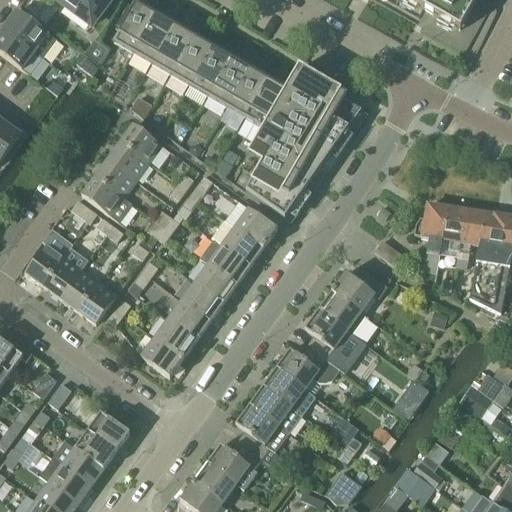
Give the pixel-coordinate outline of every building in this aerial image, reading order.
[(52,0),(63,8),(69,0),(52,0)] [(69,0),(63,8),(91,29),(112,0),(69,0)] [(400,0),(460,34),(478,0),(400,0)] [(113,46),(131,56),(155,15),(137,4),(133,11),(128,8),(116,29),(122,32),(113,46)] [(16,14),(3,32),(43,62),(56,44),(16,14)] [(131,56),(150,67),(174,26),(155,15),(131,56)] [(150,67),(169,78),(193,37),(174,26),(150,67)] [(43,62),(3,32),(0,35),(0,57),(29,80),(43,62)] [(169,78),(187,89),(211,47),(193,37),(169,78)] [(187,89),(206,100),(230,58),(211,47),(187,89)] [(74,67),(90,79),(98,68),(82,57),(74,67)] [(206,100),(225,110),(249,69),(230,58),(206,100)] [(225,110),(243,121),(267,80),(249,69),(225,110)] [(286,91),(263,132),(251,154),(264,162),(264,163),(272,168),(263,183),(255,179),(245,196),(284,223),(301,199),(360,115),(344,105),(346,101),(340,97),(341,96),(298,71),(286,91)] [(243,121),(263,132),(286,91),(267,80),(243,121)] [(50,83),(44,90),(57,100),(62,92),(50,83)] [(3,125),(0,128),(0,166),(21,138),(3,125)] [(133,129),(120,147),(149,168),(162,150),(133,129)] [(120,147),(107,164),(136,185),(149,168),(120,147)] [(191,150),(188,155),(196,160),(201,152),(196,149),(191,150)] [(232,170),(222,163),(215,175),(225,181),(232,170)] [(107,164),(94,182),(123,203),(136,185),(107,164)] [(184,178),(177,188),(186,195),(193,185),(184,178)] [(204,180),(190,199),(199,206),(212,187),(204,180)] [(123,203),(94,182),(81,200),(118,227),(131,209),(123,203)] [(186,195),(177,188),(170,199),(178,205),(186,195)] [(199,206),(190,199),(176,218),(185,224),(199,206)] [(97,219),(77,205),(70,214),(90,228),(97,219)] [(439,259),(442,244),(447,212),(427,208),(424,224),(420,223),(415,229),(414,239),(420,241),(420,242),(428,243),(426,256),(439,259)] [(382,211),(378,217),(385,223),(390,217),(382,211)] [(448,255),(459,257),(466,215),(447,212),(442,244),(450,246),(448,255)] [(248,213),(234,232),(263,253),(277,234),(248,213)] [(162,215),(153,227),(162,233),(170,221),(162,215)] [(470,250),(479,251),(484,218),(466,215),(459,257),(469,258),(470,250)] [(484,218),(479,251),(469,303),(500,319),(510,265),(511,254),(511,221),(494,219),(484,218)] [(170,221),(162,233),(170,239),(179,228),(170,221)] [(96,232),(107,239),(113,230),(103,223),(96,232)] [(224,225),(211,243),(250,271),(263,253),(234,232),(224,225)] [(147,235),(155,242),(162,233),(153,227),(147,235)] [(113,230),(107,239),(117,246),(123,238),(113,230)] [(162,233),(155,242),(164,248),(170,239),(162,233)] [(197,261),(207,269),(236,290),(250,271),(211,243),(197,261)] [(374,256),(395,271),(403,260),(382,245),(374,256)] [(25,277),(43,290),(64,261),(46,248),(25,277)] [(138,249),(132,257),(142,265),(148,256),(138,249)] [(439,260),(439,259),(426,257),(422,276),(436,279),(439,260)] [(459,257),(456,272),(466,273),(469,259),(459,257)] [(43,290),(60,303),(81,274),(64,261),(43,290)] [(149,266),(141,276),(150,282),(158,272),(149,266)] [(207,269),(194,287),(223,308),(236,290),(207,269)] [(345,276),(331,296),(360,317),(373,299),(379,303),(387,291),(362,273),(354,283),(345,276)] [(60,303),(78,316),(99,287),(81,274),(60,303)] [(150,282),(141,276),(134,286),(143,293),(150,282)] [(445,285),(443,295),(451,296),(453,286),(445,285)] [(99,287),(78,316),(96,329),(117,300),(99,287)] [(194,287),(181,305),(210,327),(223,308),(194,287)] [(331,296),(318,314),(347,335),(355,341),(368,323),(360,317),(331,296)] [(122,303),(114,314),(123,320),(130,310),(122,303)] [(181,305),(167,324),(196,345),(210,327),(181,305)] [(123,320),(114,314),(107,324),(116,330),(123,320)] [(313,340),(306,350),(331,368),(339,357),(334,353),(347,335),(318,314),(304,333),(313,340)] [(437,317),(433,329),(443,332),(446,320),(437,317)] [(167,324),(154,342),(183,363),(196,345),(167,324)] [(0,344),(0,372),(9,378),(21,361),(26,364),(31,357),(7,340),(3,346),(0,344)] [(183,363),(154,342),(140,361),(169,382),(183,363)] [(289,353),(275,372),(305,393),(312,383),(319,387),(325,388),(331,385),(339,374),(331,368),(306,350),(298,360),(289,353)] [(493,381),(506,390),(511,380),(511,374),(501,367),(493,381)] [(413,368),(406,378),(415,385),(422,374),(413,368)] [(0,372),(0,390),(9,378),(0,372)] [(305,393),(275,372),(262,391),(302,420),(315,401),(305,393)] [(33,396),(43,403),(56,384),(46,377),(33,396)] [(472,389),(494,405),(504,390),(488,379),(480,390),(474,386),(472,389)] [(48,406),(57,413),(71,395),(61,388),(48,406)] [(262,391),(249,409),(288,438),(302,420),(262,391)] [(490,403),(472,391),(460,407),(478,420),(490,403)] [(400,404),(394,413),(398,416),(406,422),(412,413),(400,404)] [(28,406),(22,414),(30,420),(36,412),(28,406)] [(244,435),(237,445),(262,463),(270,453),(275,457),(288,438),(249,409),(235,428),(244,435)] [(448,425),(462,434),(471,421),(457,412),(448,425)] [(41,416),(35,424),(43,430),(49,422),(41,416)] [(100,416),(87,435),(116,456),(129,438),(100,416)] [(391,417),(384,426),(391,432),(398,422),(391,417)] [(496,422),(491,428),(503,437),(508,430),(496,422)] [(15,423),(9,432),(17,437),(23,429),(15,423)] [(43,430),(35,424),(29,432),(37,438),(43,430)] [(447,424),(436,438),(449,447),(460,433),(447,424)] [(17,437),(9,432),(3,440),(11,446),(17,437)] [(379,432),(373,440),(383,448),(389,439),(379,432)] [(87,435),(74,452),(103,473),(116,456),(87,435)] [(353,441),(345,451),(354,458),(361,448),(353,441)] [(51,463),(61,470),(90,491),(103,473),(74,452),(64,445),(51,463)] [(220,448),(206,467),(235,488),(241,492),(262,463),(237,445),(229,455),(220,448)] [(435,446),(425,459),(438,468),(448,455),(435,446)] [(16,451),(10,459),(18,465),(24,456),(16,451)] [(354,458),(345,451),(338,462),(347,468),(354,458)] [(367,453),(361,462),(373,470),(380,461),(367,453)] [(18,465),(10,459),(4,467),(12,473),(18,465)] [(61,470),(51,463),(39,480),(49,487),(78,508),(90,491),(61,470)] [(206,467),(193,486),(222,507),(235,488),(206,467)] [(426,485),(433,491),(433,490),(439,482),(432,476),(419,467),(413,476),(426,485)] [(410,476),(398,492),(413,503),(425,486),(410,476)] [(361,491),(342,477),(325,500),(328,501),(336,510),(348,509),(361,491)] [(218,511),(222,507),(193,486),(189,491),(179,505),(189,511),(218,511)] [(49,487),(36,505),(46,511),(74,511),(78,508),(49,487)] [(511,511),(511,495),(504,490),(492,507),(500,511),(511,511)] [(396,492),(384,508),(389,511),(398,511),(407,500),(396,492)] [(299,504),(310,508),(313,501),(302,496),(299,504)] [(482,499),(472,511),(500,511),(492,507),(482,499)] [(313,501),(310,508),(318,511),(321,511),(324,506),(313,501)]
